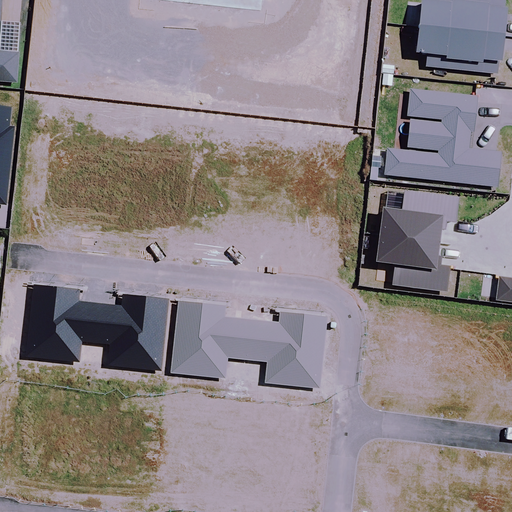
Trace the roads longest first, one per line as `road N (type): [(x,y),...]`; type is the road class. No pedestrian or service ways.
road 1 (unknown): [(36,250),(324,287),(341,333),(348,438)]
road 2 (unknown): [(511,398),(421,388),(348,438),(340,511)]
